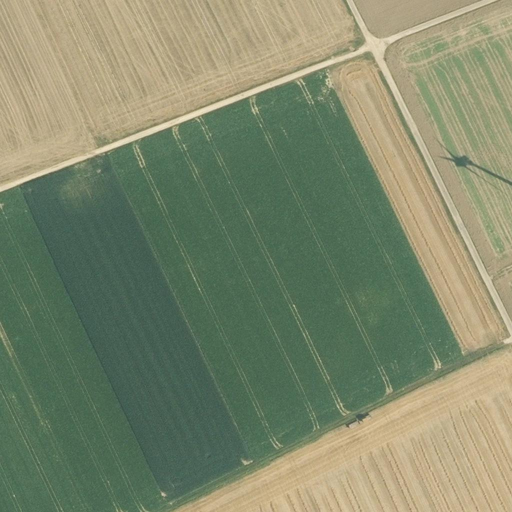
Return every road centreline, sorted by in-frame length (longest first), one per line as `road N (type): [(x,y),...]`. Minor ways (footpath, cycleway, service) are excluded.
road 1 (track): [(0,190),(373,47)]
road 2 (track): [(511,340),(164,511)]
road 3 (track): [(349,0),(511,331)]
